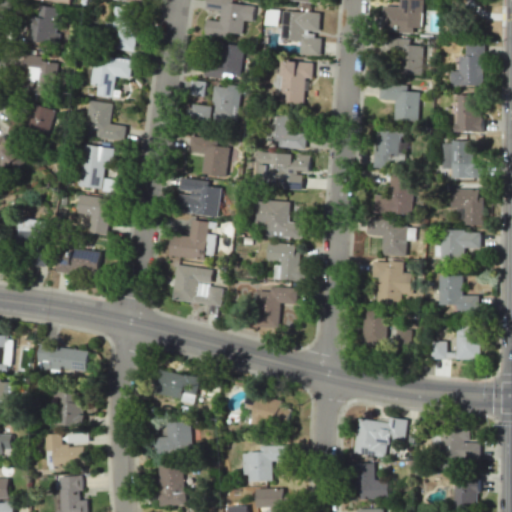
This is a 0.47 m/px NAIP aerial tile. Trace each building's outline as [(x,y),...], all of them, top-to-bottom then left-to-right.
[(206,19),(204,35),(228,37),(228,32),(242,33),(243,20),(252,21),(254,5),(232,3),(232,0),(206,0),(206,7),(221,9),(219,20),(206,19)] [(422,0),(398,0),(399,6),(382,5),(381,30),(421,31),(422,0)] [(60,42),(61,32),(56,32),(58,7),(39,6),(39,16),(28,16),(27,40),(60,42)] [(108,48),(135,49),(138,8),(110,6),(108,48)] [(320,12),(282,11),(281,41),(300,41),(299,54),(315,55),(316,31),(319,32),(320,12)] [(421,75),(423,45),(410,44),(410,38),(387,37),(386,59),(396,59),(395,73),(421,75)] [(206,76),(223,77),(224,74),(241,74),(243,45),(209,43),(206,76)] [(466,55),(459,55),(459,70),(450,71),(450,85),(483,85),(483,43),(466,43),(466,55)] [(57,62),(42,61),(42,56),(26,54),(23,93),(55,95),(57,62)] [(132,60),(95,56),(91,84),(98,84),(96,95),(113,97),(116,76),(130,77),(132,60)] [(311,77),(312,61),(282,61),(281,103),(304,104),(305,77),(311,77)] [(418,121),(419,91),(407,91),(407,82),(380,81),(379,99),(394,99),(393,120),(418,121)] [(241,87),(215,84),(212,106),(194,103),(192,119),(236,124),(241,87)] [(456,130),(480,131),(481,95),(457,94),(456,130)] [(113,103),(89,100),(85,135),(125,140),(126,125),(111,124),(113,103)] [(31,116),(28,115),(24,126),(48,134),(55,110),(35,103),(31,116)] [(300,147),(301,133),(290,132),(291,117),(270,115),(268,144),(300,147)] [(375,165),(404,166),(405,152),(401,152),(402,129),(376,128),(375,165)] [(0,164),(1,164),(7,171),(22,158),(3,135),(0,136),(0,164)] [(229,147),(216,145),(217,139),(191,135),(188,151),(204,154),(201,174),(225,177),(229,147)] [(473,142),(443,141),(442,168),(452,168),(451,177),(481,178),(482,164),(472,163),(473,142)] [(79,185),(102,188),(105,161),(112,162),(114,147),(84,144),(79,185)] [(302,189),(302,172),(308,172),(309,154),(294,154),(294,153),(266,152),(265,176),(282,177),(282,188),(302,189)] [(373,194),(373,213),(411,214),(412,175),(389,174),(389,195),(373,194)] [(222,187),(209,186),(209,181),(181,177),(179,191),(176,211),(218,216),(222,187)] [(479,188),(450,189),(450,207),(463,207),(464,225),(483,224),(483,197),(479,197),(479,188)] [(113,200),(81,193),(77,211),(92,214),(89,232),(106,235),(113,200)] [(301,237),(301,222),(288,222),(289,203),(255,202),(255,226),(262,226),(262,236),(301,237)] [(46,219),(16,218),(16,245),(28,245),(27,265),(45,265),(46,219)] [(405,255),(407,221),(368,219),(368,233),(383,234),(382,254),(405,255)] [(441,258),(465,259),(465,248),(480,248),(481,231),(442,230),(441,258)] [(296,243),(268,243),(267,261),(273,261),(273,279),(301,279),(302,251),(295,251),(296,243)] [(101,252),(59,247),(57,270),(98,275),(101,252)] [(404,261),(373,261),(372,277),(378,277),(377,302),(401,302),(401,294),(414,294),(415,272),(403,272),(404,261)] [(213,269),(177,264),(172,299),(221,305),(223,287),(211,286),(213,269)] [(463,275),(439,275),(439,304),(456,304),(457,311),(480,311),(480,294),(463,295),(463,275)] [(279,328),(279,303),(296,303),(297,287),(270,286),(270,292),(260,292),(259,327),(279,328)] [(412,330),(387,329),(387,311),(364,310),(363,344),(389,344),(389,348),(412,348),(412,330)] [(480,343),(471,343),(471,326),(457,326),(456,358),(479,359),(480,343)] [(0,370),(11,371),(12,344),(7,344),(7,335),(0,334),(0,370)] [(448,341),(434,340),(434,358),(447,358),(448,341)] [(86,373),(89,350),(40,344),(38,367),(86,373)] [(194,402),(200,378),(161,369),(156,394),(194,402)] [(0,410),(5,411),(6,395),(9,395),(11,379),(0,378),(0,410)] [(54,389),(54,400),(59,400),(59,425),(82,425),(82,389),(54,389)] [(291,409),(280,406),(281,400),(247,392),(244,405),(253,407),(250,421),(286,429),(291,409)] [(358,418),(354,453),(385,456),(387,441),(404,443),(407,419),(389,417),(389,422),(358,418)] [(191,453),(191,421),(167,422),(168,436),(154,437),(155,454),(191,453)] [(436,432),(438,470),(460,469),(459,460),(481,458),(481,442),(471,442),(470,430),(436,432)] [(12,434),(0,433),(0,455),(11,456),(12,434)] [(85,464),(84,445),(62,446),(62,433),(46,434),(46,450),(53,449),(54,465),(85,464)] [(272,480),(271,461),(286,460),(286,445),(260,445),(260,452),(241,452),(242,473),(247,473),(248,481),(272,480)] [(389,498),(389,479),(375,480),(374,462),(357,463),(358,499),(389,498)] [(159,505),(184,505),(183,464),(158,464),(159,505)] [(88,511),(88,499),(80,500),(80,490),(83,490),(82,475),(60,476),(61,508),(56,508),(56,511),(88,511)] [(9,478),(0,477),(0,497),(9,498),(9,478)] [(455,478),(454,510),(477,511),(478,478),(455,478)] [(258,511),(284,511),(284,488),(258,488),(258,511)] [(14,511),(14,502),(0,501),(0,511),(14,511)]
